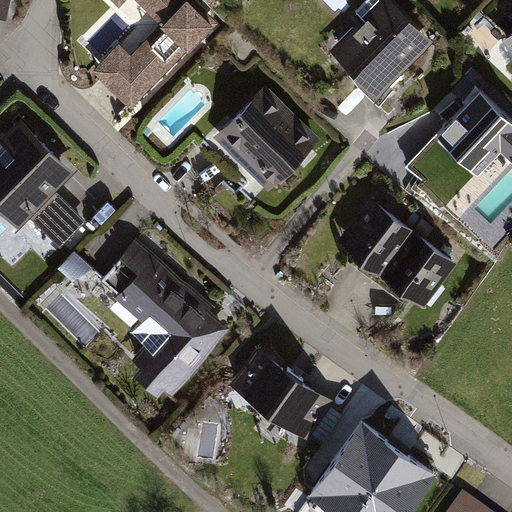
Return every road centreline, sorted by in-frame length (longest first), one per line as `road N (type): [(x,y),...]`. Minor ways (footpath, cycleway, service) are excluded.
road 1 (residential): [(45,0),(24,48),(30,66),(151,189),(277,300),(511,468)]
road 2 (track): [(0,300),(220,511)]
